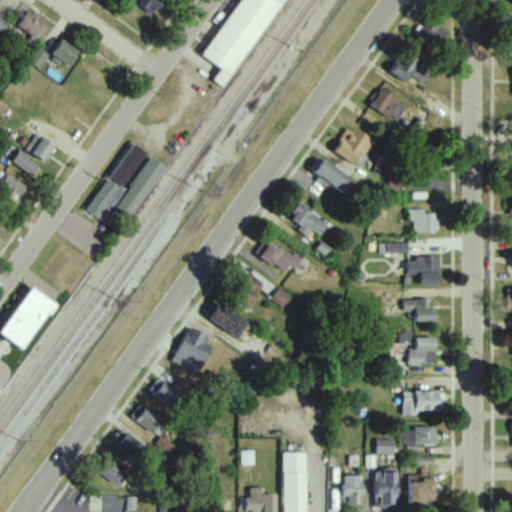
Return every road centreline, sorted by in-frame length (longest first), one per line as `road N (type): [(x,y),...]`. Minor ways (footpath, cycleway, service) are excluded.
road 1 (residential): [(22,511),(398,0)]
road 2 (residential): [(474,511),(472,0)]
road 3 (residential): [(0,291),(214,0)]
road 4 (residential): [(160,75),(57,0)]
